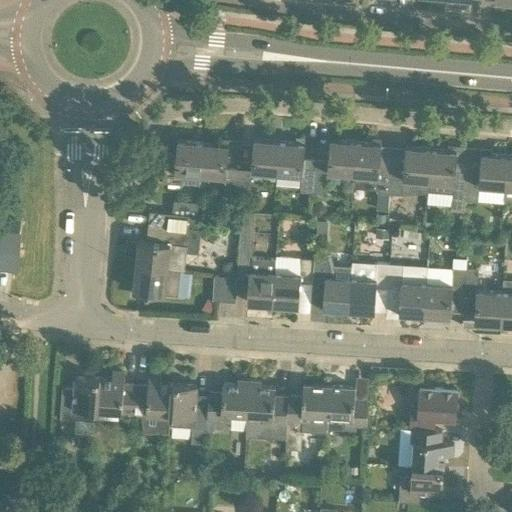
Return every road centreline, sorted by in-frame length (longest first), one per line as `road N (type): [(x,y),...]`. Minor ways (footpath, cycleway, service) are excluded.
road 1 (residential): [(511,128),(186,108),(153,121),(132,184),(85,209)]
road 2 (residential): [(486,355),(84,328)]
road 3 (residential): [(511,27),(241,0)]
road 4 (secondary): [(511,79),(322,62)]
road 5 (secondary): [(322,62),(156,30)]
road 6 (secondary): [(153,64),(322,62)]
road 7 (residential): [(492,511),(475,467),(486,355)]
